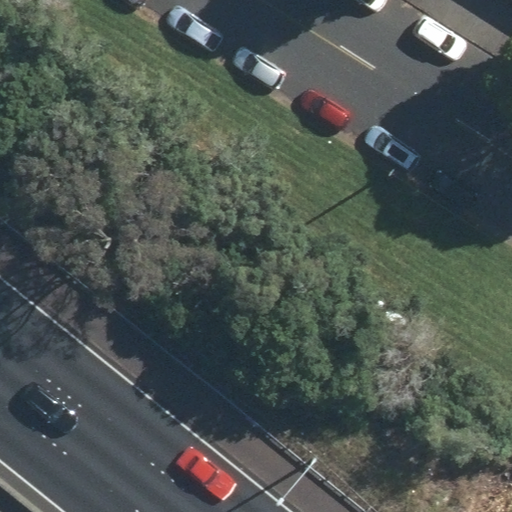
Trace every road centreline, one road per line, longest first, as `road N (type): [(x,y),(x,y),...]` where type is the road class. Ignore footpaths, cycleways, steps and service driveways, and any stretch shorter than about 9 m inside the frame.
road 1 (residential): [(511,148),(281,0)]
road 2 (motorway): [(0,399),(140,511)]
